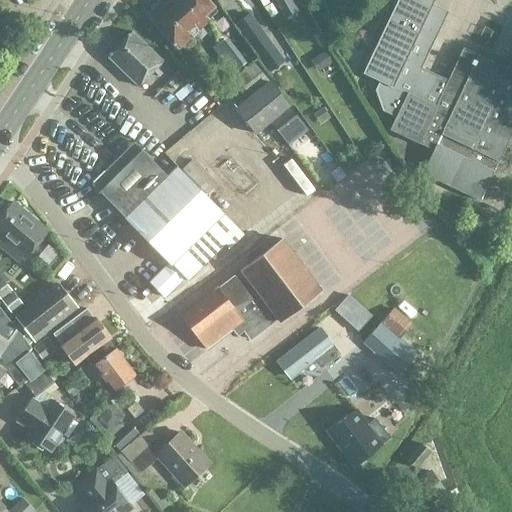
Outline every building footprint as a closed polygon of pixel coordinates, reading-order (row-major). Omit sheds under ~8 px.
[(203,16),(204,16),(213,7),(206,0),(169,0),(165,5),(182,24),(189,17),(193,14),(198,18),(202,14),(203,16)] [(297,11),(291,0),(274,0),(285,19),(297,11)] [(463,49),(448,81),(420,68),(447,12),(431,4),(433,0),(397,0),(363,74),(379,82),(375,90),(374,90),(382,112),(383,111),(396,117),(390,130),(419,144),(419,143),(433,150),(422,174),(480,201),(498,162),(511,132),(511,63),(510,62),(507,69),(463,49)] [(150,15),(152,17),(150,18),(178,48),(208,20),(204,16),(203,16),(202,14),(198,18),(193,14),(189,17),(182,24),(165,5),(160,9),(158,7),(150,15)] [(235,24),(256,53),(268,44),(248,15),(235,24)] [(132,32),(108,57),(139,87),(163,62),(132,32)] [(243,66),(231,50),(220,58),(232,74),(243,66)] [(326,51),(316,57),(323,69),(334,63),(326,51)] [(235,79),(250,96),(234,109),(255,136),(290,107),(269,81),(254,63),(235,79)] [(229,249),(243,234),(177,167),(167,176),(134,142),(93,186),(125,218),(124,219),(170,266),(171,265),(187,281),(224,244),(229,249)] [(218,186),(201,168),(193,159),(182,169),(208,195),(218,186)] [(0,218),(0,238),(4,241),(0,246),(0,245),(0,247),(17,262),(22,256),(25,259),(47,231),(13,203),(0,218)] [(234,276),(218,288),(218,287),(181,315),(207,350),(242,324),(246,330),(244,331),(250,339),(276,320),(279,323),(320,292),(281,240),(240,271),(243,275),(237,279),(234,276)] [(0,282),(0,298),(10,290),(2,281),(0,282)] [(35,342),(77,308),(59,284),(16,318),(35,342)] [(13,295),(3,303),(11,312),(21,305),(13,295)] [(362,308),(349,297),(336,312),(349,323),(362,308)] [(43,371),(29,353),(31,349),(0,309),(0,378),(6,370),(19,386),(24,382),(28,379),(30,381),(43,371)] [(114,351),(116,350),(116,349),(114,351),(106,341),(109,340),(87,309),(53,334),(69,356),(68,358),(72,363),(74,362),(75,364),(86,356),(89,360),(101,351),(106,358),(114,352),(114,351)] [(395,309),(383,322),(400,338),(412,325),(395,309)] [(418,354),(400,338),(383,322),(363,344),(399,375),(418,354)] [(338,354),(320,331),(279,362),(290,378),(316,357),(323,366),(338,354)] [(135,375),(116,350),(114,351),(114,352),(106,358),(101,351),(89,360),(93,366),(113,392),(135,375)] [(28,379),(24,382),(35,397),(53,383),(43,371),(30,381),(28,379)] [(59,446),(64,439),(62,435),(74,416),(52,401),(46,409),(32,399),(17,422),(39,436),(35,442),(50,452),(54,446),(59,446)] [(109,401),(90,419),(105,435),(110,441),(123,429),(117,423),(124,417),(109,401)] [(367,424),(357,410),(343,421),(342,420),(327,432),(354,467),(391,438),(375,417),(367,424)] [(123,429),(110,441),(120,451),(138,434),(129,424),(123,429)] [(180,433),(164,448),(156,438),(129,463),(140,475),(158,459),(185,488),(209,465),(180,433)] [(430,452),(421,444),(407,460),(416,468),(430,452)] [(89,499),(79,507),(83,511),(127,511),(132,509),(112,483),(127,472),(115,456),(76,486),(85,497),(86,496),(89,499)] [(445,492),(431,471),(410,485),(424,506),(445,492)] [(26,503),(17,511),(34,511),(35,511),(26,503)]
